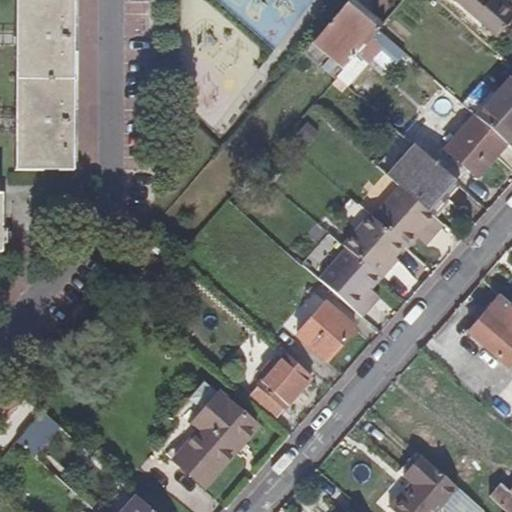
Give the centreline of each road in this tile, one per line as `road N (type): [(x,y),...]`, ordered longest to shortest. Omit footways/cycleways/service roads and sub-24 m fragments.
road 1 (residential): [(253,511),(511,213)]
road 2 (residential): [(0,341),(107,219),(109,0)]
